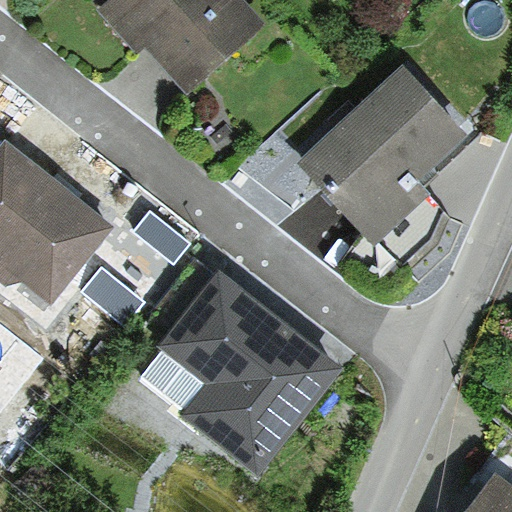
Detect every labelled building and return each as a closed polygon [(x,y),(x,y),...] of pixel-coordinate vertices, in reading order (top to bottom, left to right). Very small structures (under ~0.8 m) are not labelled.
[(116,0),(100,15),(139,59),(147,52),(186,95),(261,29),(234,0),(116,0)] [(469,144),(404,73),(353,121),(301,168),(377,249),(426,203),(417,192),(469,144)] [(7,146),(0,154),(0,285),(7,292),(24,286),(51,308),(113,234),(70,198),(7,146)] [(220,278),(160,353),(206,388),(181,417),(258,482),(343,377),(274,322),(220,278)] [(511,511),(511,492),(498,481),(472,511),(511,511)]
